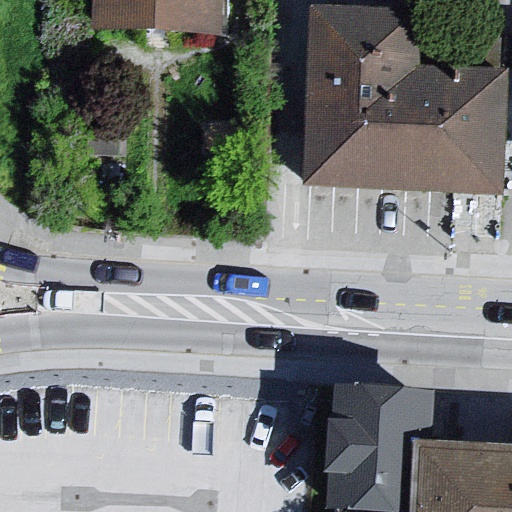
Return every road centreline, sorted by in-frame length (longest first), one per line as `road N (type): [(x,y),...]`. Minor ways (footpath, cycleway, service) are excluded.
road 1 (unclassified): [(398,320),(0,263)]
road 2 (unclassified): [(0,333),(398,320)]
